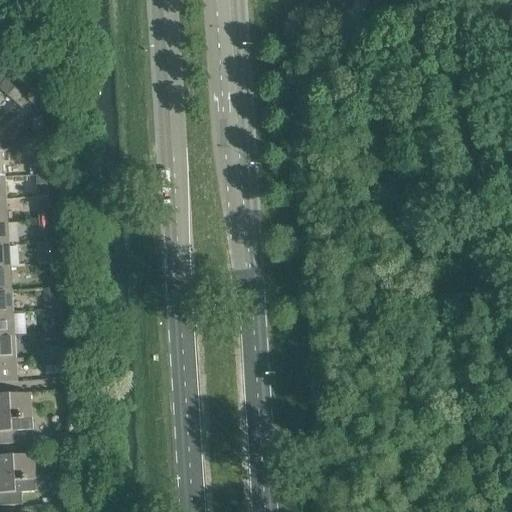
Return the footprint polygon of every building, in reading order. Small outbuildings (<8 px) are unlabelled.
[(7,97),(14,103),(21,95),(14,89),(7,97)] [(21,95),(14,103),(21,110),(28,101),(21,95)] [(34,166),(35,175),(46,175),(45,165),(34,166)] [(46,175),(35,175),(35,185),(46,184),(46,175)] [(37,211),(38,221),(49,220),(48,210),(37,211)] [(49,220),(38,221),(38,231),(49,230),(49,220)] [(50,244),(37,245),(38,264),(51,264),(50,244)] [(0,269),(9,268),(8,246),(0,246),(0,269)] [(0,291),(11,291),(9,268),(0,269),(0,291)] [(0,314),(12,314),(11,291),(0,291),(0,314)] [(54,302),(44,302),(44,312),(54,311),(54,302)] [(0,337),(14,337),(12,314),(0,314),(0,337)] [(55,321),(43,322),(43,335),(55,334),(55,321)] [(0,360),(15,359),(14,337),(0,337),(0,360)] [(45,348),(46,358),(57,357),(56,347),(45,348)] [(57,357),(46,358),(46,367),(57,367),(57,357)] [(15,359),(0,360),(0,383),(16,383),(15,359)] [(31,430),(29,394),(0,395),(0,444),(17,444),(17,430),(31,430)] [(44,437),(32,438),(32,450),(45,450),(44,437)] [(33,455),(0,457),(0,506),(21,505),(20,492),(35,491),(34,480),(33,455)]
